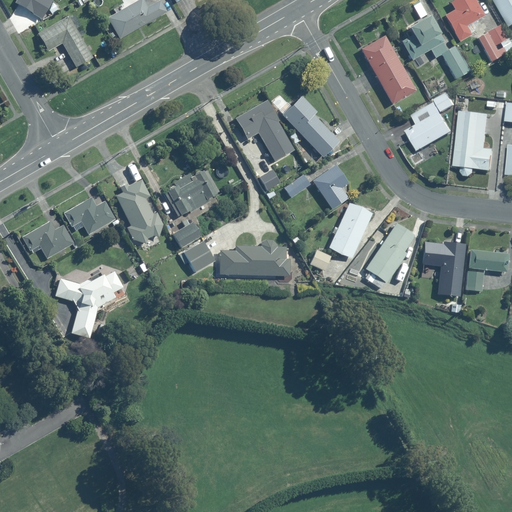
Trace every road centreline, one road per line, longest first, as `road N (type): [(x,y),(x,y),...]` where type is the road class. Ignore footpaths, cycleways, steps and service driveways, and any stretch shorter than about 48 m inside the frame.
road 1 (residential): [(298,9),(401,185),(440,204),(511,212)]
road 2 (primary): [(298,9),(58,147)]
